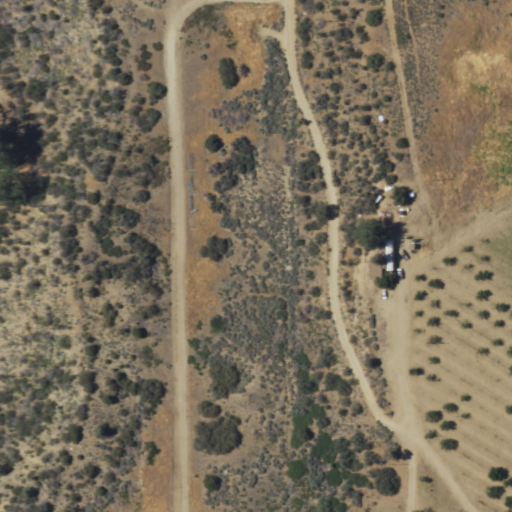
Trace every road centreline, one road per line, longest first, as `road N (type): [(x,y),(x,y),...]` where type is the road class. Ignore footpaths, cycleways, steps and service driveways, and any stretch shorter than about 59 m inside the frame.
road 1 (track): [(388,0),(417,203),(400,288)]
road 2 (track): [(172,116),(189,114),(211,176),(209,237),(196,258),(173,259)]
